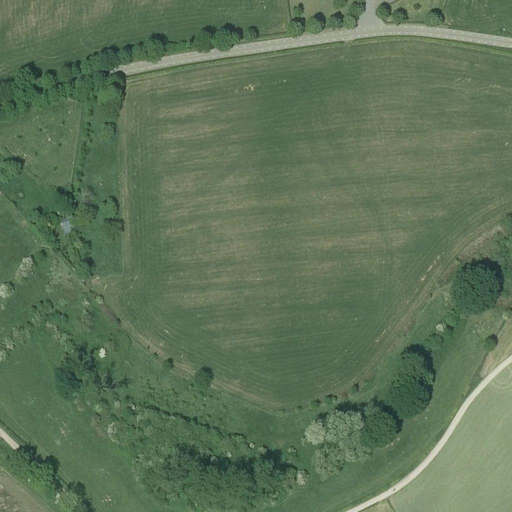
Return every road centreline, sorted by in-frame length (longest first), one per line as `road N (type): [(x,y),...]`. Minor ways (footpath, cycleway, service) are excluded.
road 1 (unclassified): [(0,110),(125,69),(290,42),(412,30),(511,43)]
road 2 (track): [(350,511),(416,470),(470,394),(511,356)]
